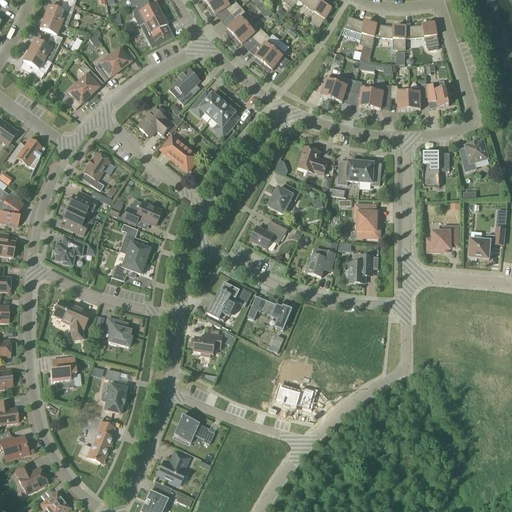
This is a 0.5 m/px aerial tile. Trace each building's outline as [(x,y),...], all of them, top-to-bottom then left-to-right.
[(62,0),(63,0),(61,6),(73,10),(74,8),(76,3),(75,3),(75,0),(62,0)] [(203,0),(209,8),(222,0),(203,0)] [(222,0),(209,8),(207,10),(212,18),(214,16),(215,18),(225,11),(231,17),(241,9),(236,4),(233,0),(222,0)] [(291,11),(299,3),(301,0),(284,0),(282,2),(291,11)] [(315,0),(301,0),(299,3),(314,15),(308,24),(319,31),(331,11),(321,4),(315,0)] [(145,25),(162,16),(158,9),(157,10),(154,5),(150,8),(147,2),(136,7),(137,10),(132,12),(133,20),(134,20),(138,28),(145,25)] [(48,8),(44,20),(60,26),(67,29),(71,17),(72,15),(73,10),(61,6),(59,13),(48,8)] [(233,38),(235,39),(250,24),(243,16),(245,14),(241,9),(231,17),(236,23),(227,31),(228,32),(226,34),(231,40),(233,38)] [(162,16),(145,25),(155,44),(149,47),(151,51),(172,40),(165,28),(166,27),(164,23),(165,22),(162,16)] [(374,39),(377,27),(364,24),(348,19),(340,37),(360,43),(359,47),(363,48),(359,64),(368,65),(372,50),(374,39)] [(56,38),(60,26),(44,20),(39,31),(50,36),(48,42),(59,47),(62,40),(56,38)] [(235,40),(233,42),(238,47),(240,45),(242,47),(251,39),(256,44),(265,35),(260,31),(258,33),(250,24),(235,39),(235,40)] [(406,29),(406,42),(424,40),(427,51),(428,50),(429,54),(438,52),(438,48),(439,48),(437,37),(434,25),(422,27),(406,29)] [(406,42),(406,29),(393,29),(377,27),(374,39),(393,41),(393,52),(405,52),(406,42)] [(294,40),(297,37),(290,32),(288,35),(294,40)] [(256,60),(254,62),(261,68),(263,65),(263,66),(277,49),(268,42),(270,39),(265,35),(256,44),(262,49),(255,58),(255,59),(256,60)] [(95,50),(100,46),(94,37),(88,41),(95,50)] [(76,50),(79,43),(72,39),(68,47),(76,50)] [(34,42),(28,52),(50,64),(56,54),(59,47),(48,42),(45,47),(34,42)] [(264,66),(262,69),(269,74),(271,71),(272,73),(276,68),(283,59),(286,56),(284,54),(277,49),(263,66),(264,66)] [(109,58),(120,72),(135,61),(128,51),(122,55),(119,51),(109,58)] [(25,58),(22,63),(33,69),(30,75),(41,81),(44,75),(45,76),(51,65),(50,65),(50,64),(28,52),(28,53),(26,52),(23,57),(25,58)] [(110,80),(120,72),(109,58),(94,69),(97,73),(105,84),(110,80)] [(76,86),(89,99),(98,90),(103,86),(83,65),(78,70),(85,78),(76,86)] [(200,83),(189,72),(184,77),(184,76),(180,80),(180,81),(174,86),(184,97),(179,102),(183,107),(193,98),(189,93),(200,83)] [(331,102),(338,81),(327,78),(326,81),(321,98),(331,102)] [(353,95),(356,83),(349,81),(349,82),(339,78),(338,81),(331,102),(342,105),(346,94),(353,95)] [(370,111),(373,89),(362,88),(362,85),(356,83),(353,95),(360,97),(359,109),(370,111)] [(430,87),(426,87),(427,99),(428,105),(436,104),(437,110),(449,107),(448,102),(446,90),(445,90),(443,84),(430,87)] [(75,112),(89,99),(76,86),(68,94),(71,98),(66,103),(75,112)] [(420,91),(409,91),(409,113),(421,112),(420,100),(427,99),(426,87),(421,88),(419,88),(420,91)] [(390,101),(391,88),(384,88),(384,91),(373,89),(370,111),(381,112),(383,100),(390,101)] [(398,113),(409,113),(409,91),(397,91),(397,88),(391,88),(390,101),(398,101),(398,113)] [(211,121),(224,105),(222,103),(223,102),(216,96),(215,97),(212,95),(205,104),(200,99),(192,109),(201,116),(203,114),(211,121)] [(224,105),(211,121),(219,128),(217,130),(226,137),(234,128),(229,124),(236,115),(233,113),(235,112),(228,106),(227,107),(224,105)] [(163,137),(171,127),(165,122),(166,121),(154,111),(138,129),(149,139),(156,131),(163,137)] [(0,143),(7,148),(18,134),(0,121),(0,143)] [(177,129),(175,127),(168,134),(171,136),(177,129)] [(188,172),(198,160),(172,139),(162,152),(188,172)] [(39,162),(43,152),(29,142),(19,155),(15,152),(7,162),(12,166),(16,161),(27,169),(27,168),(34,171),(39,162)] [(488,161),(483,143),(477,145),(477,144),(470,146),(471,146),(465,148),(465,150),(459,152),(465,174),(476,171),(474,165),(488,161)] [(323,177),(328,165),(317,161),(320,154),(305,149),(298,170),(313,175),(313,174),(323,177)] [(0,168),(9,156),(1,151),(0,152),(0,168)] [(109,164),(96,155),(91,162),(87,168),(83,175),(93,181),(89,186),(99,193),(103,188),(97,183),(109,164)] [(423,190),(439,190),(439,173),(449,173),(449,156),(425,156),(423,167),(423,190)] [(359,184),(361,162),(353,162),(353,164),(348,163),(348,166),(345,168),(339,168),(338,186),(347,187),(347,183),(359,184)] [(369,165),(369,163),(361,162),(359,184),(372,185),(371,187),(379,188),(380,171),(373,171),(374,166),(369,165)] [(1,173),(0,176),(0,179),(9,183),(12,177),(1,173)] [(301,194),(286,186),(282,192),(278,190),(268,209),(283,217),(291,201),(296,204),(301,194)] [(0,225),(17,228),(19,219),(16,218),(18,215),(23,207),(0,190),(0,203),(0,204),(0,225)] [(336,199),(344,200),(345,193),(337,192),(336,199)] [(92,212),(97,203),(86,197),(83,203),(72,198),(70,202),(69,203),(67,207),(68,208),(67,210),(68,210),(85,218),(84,217),(86,214),(88,213),(90,213),(92,212)] [(147,207),(142,204),(138,212),(135,213),(127,210),(122,221),(135,227),(138,220),(154,228),(161,213),(154,210),(154,208),(149,206),(147,207)] [(117,220),(122,208),(113,205),(108,216),(117,220)] [(379,240),(380,220),(376,220),(376,215),(370,215),(370,208),(356,208),(355,215),(358,215),(358,233),(362,233),(362,240),(379,240)] [(83,223),(85,218),(68,210),(67,212),(65,212),(64,216),(64,218),(63,222),(74,227),(71,233),(82,238),(86,231),(83,223)] [(285,236),(289,229),(273,221),(269,228),(270,228),(267,234),(257,229),(250,243),(266,252),(271,243),(278,247),(284,236),(285,236)] [(503,247),(505,232),(503,231),(504,223),(497,223),(496,231),(495,238),(488,237),(485,238),(483,240),(482,243),(470,242),(469,260),(471,260),(470,262),(476,262),(476,261),(489,262),(490,246),(494,246),(494,247),(503,247)] [(121,229),(133,234),(135,228),(124,224),(121,229)] [(427,254),(440,254),(441,254),(442,253),(442,252),(442,251),(450,251),(450,249),(457,248),(457,229),(449,229),(449,234),(432,234),(432,241),(427,241),(427,254)] [(56,245),(54,254),(56,255),(54,263),(62,264),(62,266),(72,267),(74,257),(81,258),(83,247),(70,241),(62,237),(60,246),(56,245)] [(148,260),(150,253),(149,253),(149,252),(137,247),(139,241),(126,237),(120,255),(125,257),(126,257),(128,258),(145,264),(146,259),(148,260)] [(0,258),(12,260),(14,245),(0,242),(0,258)] [(332,244),(330,250),(337,253),(338,246),(332,244)] [(95,259),(97,251),(87,247),(86,258),(95,259)] [(330,274),(335,256),(323,253),(315,250),(308,276),(321,280),(323,272),(330,274)] [(145,264),(128,258),(126,257),(125,257),(121,269),(116,267),(113,273),(111,280),(123,284),(125,278),(127,272),(140,276),(140,275),(142,276),(145,270),(143,269),(145,264)] [(346,273),(346,278),(347,279),(350,280),(349,285),(365,285),(365,277),(367,275),(372,275),(372,271),(377,271),(378,259),(372,259),(372,258),(362,258),(362,262),(357,262),(356,263),(356,265),(350,265),(350,271),(348,271),(346,273)] [(2,280),(2,269),(0,269),(0,293),(9,294),(10,280),(2,280)] [(240,292),(224,284),(213,306),(212,305),(207,314),(206,314),(205,315),(206,315),(224,324),(226,318),(229,320),(235,308),(232,307),(240,292)] [(252,296),(243,291),(238,300),(247,305),(252,296)] [(252,308),(248,319),(254,322),(258,313),(261,315),(277,321),(274,329),(284,333),(293,312),(283,308),(282,309),(266,303),(262,301),(258,311),(252,308)] [(68,307),(59,303),(58,306),(55,307),(54,309),(53,311),(54,314),(53,317),(62,321),(61,323),(70,327),(71,339),(75,342),(83,341),(82,333),(82,332),(90,315),(69,306),(68,307)] [(0,324),(8,325),(8,308),(0,308),(0,324)] [(318,319),(305,315),(298,339),(312,343),(310,349),(318,351),(322,335),(314,333),(318,319)] [(101,333),(104,320),(97,319),(94,331),(101,333)] [(128,350),(130,340),(128,339),(130,333),(125,332),(126,325),(107,320),(104,333),(110,334),(107,344),(128,350)] [(359,326),(356,350),(372,352),(373,344),(374,344),(375,338),(374,337),(375,328),(359,326)] [(220,351),(223,338),(209,336),(208,343),(196,341),(193,354),(201,355),(201,358),(210,360),(210,357),(213,357),(214,350),(220,351)] [(276,338),(270,352),(277,356),(284,341),(276,338)] [(0,344),(0,359),(9,359),(8,344),(0,344)] [(73,390),(71,376),(75,376),(73,360),(54,362),(55,373),(50,373),(51,385),(55,384),(56,391),(73,390)] [(230,391),(242,396),(251,373),(229,364),(224,379),(220,387),(230,391)] [(117,385),(119,375),(106,372),(104,381),(111,383),(110,387),(108,395),(104,394),(102,395),(100,402),(102,404),(106,404),(104,412),(119,416),(121,407),(123,407),(124,400),(123,400),(125,391),(115,388),(116,384),(117,385)] [(0,373),(0,391),(4,391),(4,389),(12,388),(10,373),(0,373)] [(251,373),(242,396),(254,401),(264,404),(267,395),(273,381),(251,373)] [(292,400),(273,395),(269,409),(290,415),(290,412),(301,414),(306,397),(293,394),(292,400)] [(10,411),(8,404),(0,405),(0,426),(18,424),(16,411),(10,411)] [(214,435),(208,433),(208,431),(198,426),(180,418),(179,422),(173,437),(190,445),(194,435),(204,439),(202,444),(209,447),(214,435)] [(102,466),(113,440),(110,439),(114,430),(101,424),(96,434),(97,434),(90,449),(84,446),(79,456),(86,459),(86,460),(102,466)] [(0,443),(0,446),(0,447),(5,464),(28,457),(26,448),(28,444),(24,441),(23,439),(14,442),(11,440),(0,443)] [(182,473),(188,460),(174,454),(169,466),(163,464),(156,478),(178,488),(185,474),(182,473)] [(33,476),(28,466),(15,473),(19,480),(18,481),(26,496),(47,486),(40,472),(33,476)] [(170,501),(173,495),(170,494),(171,491),(164,488),(159,498),(149,493),(145,502),(149,504),(147,508),(143,506),(140,511),(164,511),(166,509),(164,508),(168,502),(166,501),(167,499),(170,501)] [(44,511),(67,511),(69,510),(57,494),(41,507),(44,511)]
